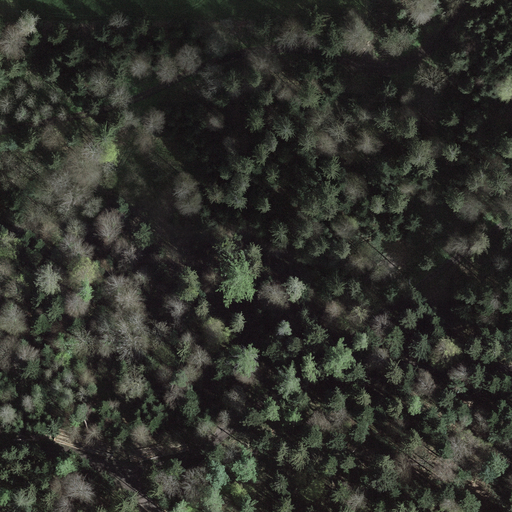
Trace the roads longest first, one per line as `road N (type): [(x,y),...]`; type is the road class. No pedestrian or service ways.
road 1 (track): [(0,450),(125,469),(180,461),(511,218)]
road 2 (track): [(469,0),(445,37),(398,64),(267,45),(134,99),(0,132)]
road 3 (track): [(196,453),(274,447),(394,377),(435,368),(511,369)]
